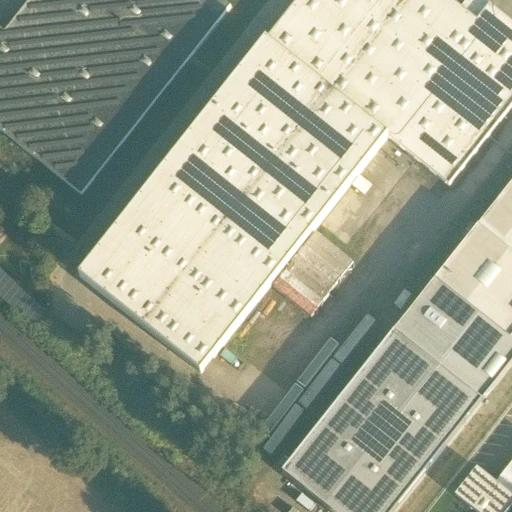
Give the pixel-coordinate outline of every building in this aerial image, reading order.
[(0,132),(81,197),(230,9),(219,0),(31,0),(5,34),(0,30),(0,132)] [(299,0),(266,42),(388,138),(387,139),(449,188),(511,108),(511,24),(489,7),(477,23),(448,0),(299,0)] [(266,42),(163,172),(285,269),(387,139),(388,138),(266,42)] [(201,375),(285,269),(163,172),(79,278),(201,375)] [(511,185),(394,334),(481,403),(511,365),(511,185)] [(0,292),(19,309),(28,299),(0,275),(0,292)] [(394,334),(282,474),(329,511),(394,511),(481,403),(394,334)] [(455,497),(473,511),(508,511),(511,507),(511,463),(496,484),(477,469),(455,497)]
